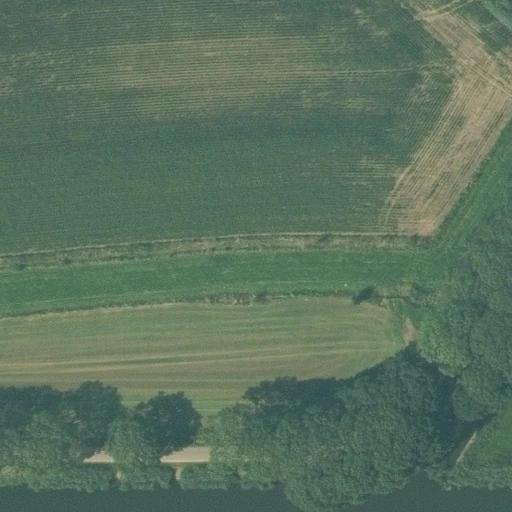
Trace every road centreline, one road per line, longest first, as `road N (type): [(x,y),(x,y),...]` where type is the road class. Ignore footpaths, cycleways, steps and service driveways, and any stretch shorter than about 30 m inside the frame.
road 1 (unclassified): [(0,459),(305,455),(362,443),(410,416)]
road 2 (unclassified): [(511,274),(436,394),(410,416)]
